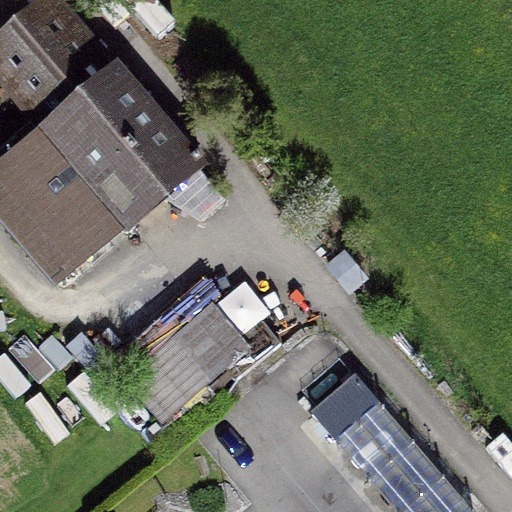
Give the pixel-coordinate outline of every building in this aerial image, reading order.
[(0,49),(0,75),(49,134),(127,225),(130,228),(198,171),(55,3),(0,49)] [(0,214),(59,283),(127,225),(49,134),(0,175),(0,214)] [(172,342),(125,382),(162,426),(210,385),(172,342)] [(357,379),(313,417),(335,443),(379,405),(357,379)] [(470,511),(379,405),(335,443),(394,511),(470,511)]
